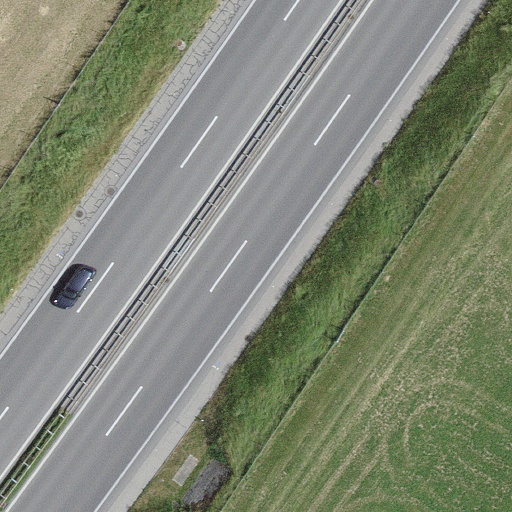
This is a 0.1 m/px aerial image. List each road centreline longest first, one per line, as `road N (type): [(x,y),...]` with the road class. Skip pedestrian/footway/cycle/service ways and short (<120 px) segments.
road 1 (motorway): [(45,511),(407,0)]
road 2 (motorway): [(291,0),(0,411)]
